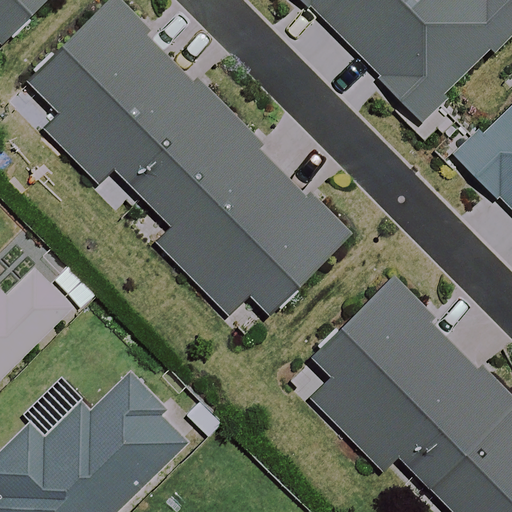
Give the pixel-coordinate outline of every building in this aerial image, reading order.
[(0,0),(0,33),(34,0),(0,0)] [(332,232),(101,0),(77,0),(5,71),(24,90),(6,108),(76,178),(94,161),(154,222),(137,239),(207,310),(225,293),(247,315),(332,232)] [(511,0),(291,0),(299,8),(304,3),(372,72),(368,76),(412,120),(511,19),(511,0)] [(511,83),(443,153),(490,199),(494,195),(511,212),(511,83)] [(0,380),(76,304),(38,265),(4,299),(0,294),(0,380)] [(511,511),(511,399),(388,275),(303,358),(322,377),(304,395),(374,465),(392,447),(453,508),(449,511),(511,511)] [(170,410),(131,368),(88,407),(82,400),(45,434),(34,423),(0,454),(0,511),(121,511),(192,446),(163,415),(170,410)]
